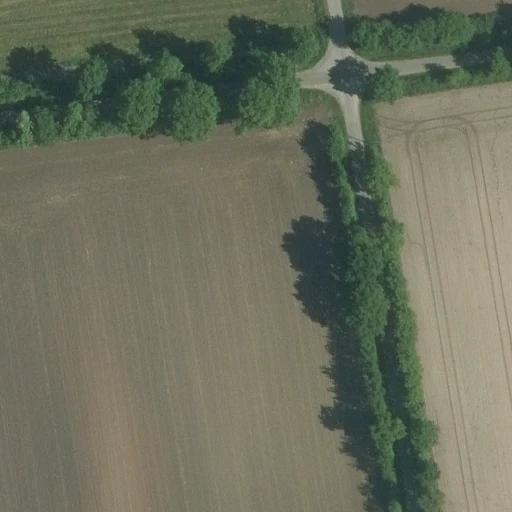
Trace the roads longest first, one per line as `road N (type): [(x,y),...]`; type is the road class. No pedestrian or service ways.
road 1 (unclassified): [(346,69),(418,511)]
road 2 (unclassified): [(346,69),(0,117)]
road 3 (unclassified): [(511,48),(346,69)]
